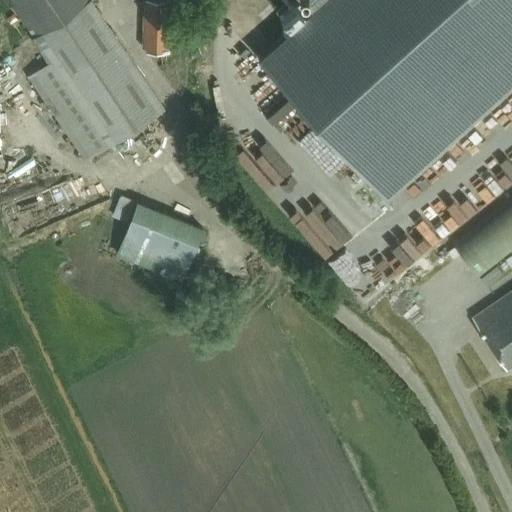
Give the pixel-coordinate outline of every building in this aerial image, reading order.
[(86,160),(166,107),(93,0),(10,0),(35,36),(37,35),(53,58),(29,75),(86,160)] [(145,0),(145,50),(167,51),(167,0),(145,0)] [(511,0),(303,0),(312,11),(259,58),(386,197),(511,83),(511,0)] [(182,281),(203,227),(122,194),(114,215),(128,221),(115,254),(182,281)] [(479,276),(511,250),(511,194),(452,242),(479,276)] [(488,283),(504,270),(498,263),(482,276),(488,283)] [(511,290),(474,316),(508,365),(511,361),(511,290)]
